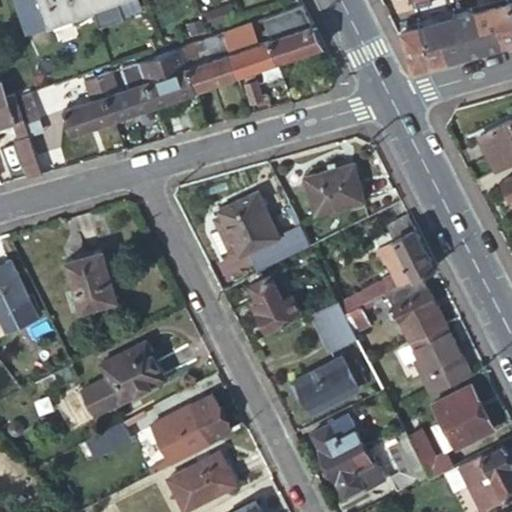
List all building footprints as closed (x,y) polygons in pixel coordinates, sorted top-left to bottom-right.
[(51,25),(97,9),(96,6),(93,0),(39,0),(41,4),(44,3),(51,25)] [(511,3),(511,0),(505,0),(475,8),(480,28),(497,24),(503,43),(511,39),(511,3)] [(322,41),(303,2),(263,16),(267,26),(270,37),(277,57),(322,41)] [(232,5),(204,8),(205,23),(233,21),(232,5)] [(486,47),(503,43),(497,24),(480,28),(475,8),(458,13),(468,52),(486,47)] [(458,13),(421,23),(427,44),(446,39),(450,57),(458,55),(468,52),(458,13)] [(245,23),(222,31),(237,72),(277,57),(270,37),(259,41),(252,44),(245,23)] [(427,44),(421,23),(403,28),(414,67),(426,64),(450,57),(446,39),(427,44)] [(255,30),(259,41),(270,37),(267,26),(255,30)] [(195,87),(237,72),(222,31),(180,46),(195,87)] [(189,89),(195,87),(180,46),(168,50),(176,71),(148,80),(156,101),(189,89)] [(168,50),(141,60),(148,80),(176,71),(168,50)] [(99,74),(114,116),(156,101),(148,80),(141,60),(99,74)] [(71,132),(114,116),(99,74),(94,76),(88,78),(96,100),(65,110),(71,132)] [(263,98),(257,77),(245,80),(252,102),(263,98)] [(19,96),(18,92),(9,95),(4,80),(0,81),(0,127),(18,121),(21,130),(15,133),(32,179),(45,175),(44,172),(28,123),(19,96)] [(19,96),(28,123),(43,118),(33,92),(19,96)] [(511,117),(479,133),(497,170),(511,162),(511,117)] [(365,198),(356,161),(338,166),(336,160),(330,161),(331,168),(307,174),(317,211),(365,198)] [(511,175),(502,181),(511,199),(511,175)] [(290,253),(287,246),(284,241),(281,235),(258,188),(220,207),(222,212),(230,228),(239,246),(243,255),(250,252),(258,268),(290,253)] [(225,253),(239,246),(230,228),(222,212),(220,214),(218,216),(218,219),(223,230),(216,234),(225,253)] [(436,265),(410,213),(387,223),(391,229),(379,235),(391,258),(393,258),(401,272),(341,302),(345,310),(361,302),(387,289),(421,272),(436,265)] [(302,225),(281,235),(284,241),(287,246),(290,253),(290,254),(312,243),(302,225)] [(118,299),(104,249),(68,259),(76,287),(70,288),(75,310),(118,299)] [(29,297),(10,259),(0,263),(0,314),(7,329),(37,315),(29,297)] [(290,280),(282,266),(250,282),(257,295),(252,297),(267,326),(300,310),(286,281),(290,280)] [(428,287),(421,272),(387,289),(412,339),(447,321),(430,286),(428,287)] [(338,296),(310,310),(329,348),(357,333),(354,328),(345,310),(341,302),(338,296)] [(345,310),(354,328),(371,321),(361,302),(345,310)] [(456,339),(447,321),(412,339),(420,354),(415,357),(431,391),(472,371),(464,355),(459,358),(452,342),(456,339)] [(168,377),(148,339),(103,362),(110,375),(86,388),(98,413),(168,377)] [(464,355),(456,339),(452,342),(459,358),(464,355)] [(50,375),(70,365),(61,347),(42,356),(50,375)] [(358,387),(343,355),(293,379),(308,412),(358,387)] [(496,427),(474,382),(436,401),(458,447),(496,427)] [(234,430),(215,393),(153,424),(172,461),(234,430)] [(314,432),(330,463),(364,445),(348,414),(314,432)] [(402,443),(410,438),(408,434),(403,425),(395,429),(402,443)] [(410,438),(429,474),(430,476),(453,465),(446,450),(436,455),(422,427),(408,434),(410,438)] [(418,476),(402,443),(395,429),(383,435),(400,469),(391,474),(398,487),(418,476)] [(402,443),(420,478),(429,474),(410,438),(402,443)] [(482,509),(511,494),(511,459),(504,444),(460,466),(482,509)] [(364,445),(330,463),(346,493),(365,483),(367,487),(387,477),(377,457),(371,460),(364,445)] [(239,485),(223,453),(173,477),(189,510),(239,485)] [(168,511),(158,487),(118,503),(121,511),(168,511)] [(511,511),(511,501),(500,507),(502,511),(511,511)] [(265,511),(260,502),(239,511),(265,511)]
